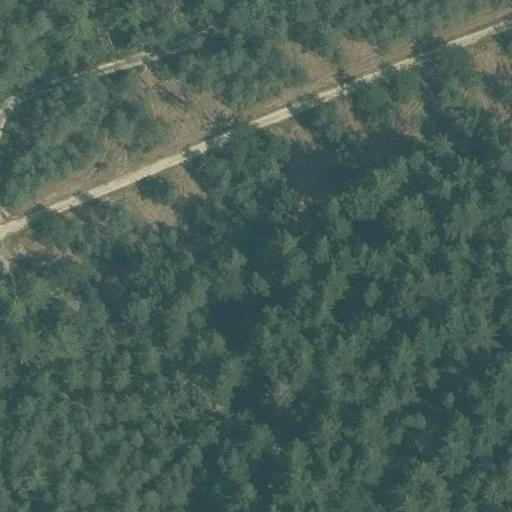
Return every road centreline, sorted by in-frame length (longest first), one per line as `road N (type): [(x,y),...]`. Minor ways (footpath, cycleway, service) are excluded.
road 1 (track): [(511,20),(77,169),(0,205)]
road 2 (track): [(30,269),(350,511)]
road 3 (unknown): [(246,0),(204,31),(57,87),(27,110),(4,154),(1,204)]
